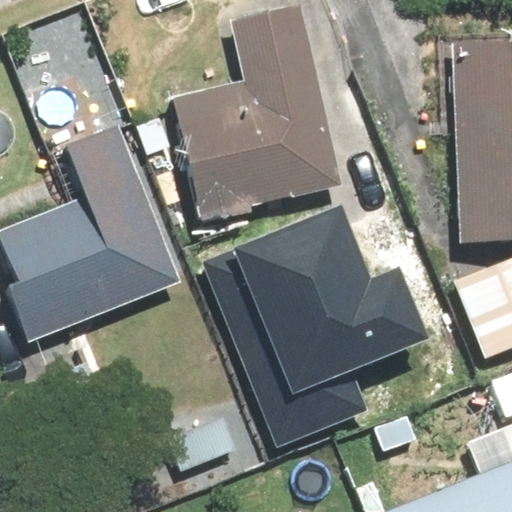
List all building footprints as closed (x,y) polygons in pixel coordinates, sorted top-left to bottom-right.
[(339,190),(298,7),(227,23),(241,85),(171,100),(199,222),(339,190)] [(511,243),(511,44),(452,47),(460,246),(511,243)] [(175,283),(115,128),(47,155),(67,208),(0,233),(0,280),(24,341),(175,283)] [(337,208),(197,264),(272,449),(371,410),(354,366),(426,337),(397,265),(365,277),(337,208)] [(511,260),(445,283),(474,366),(511,352),(511,260)] [(0,482),(8,479),(0,457),(0,482)] [(511,511),(511,462),(387,511),(511,511)]
